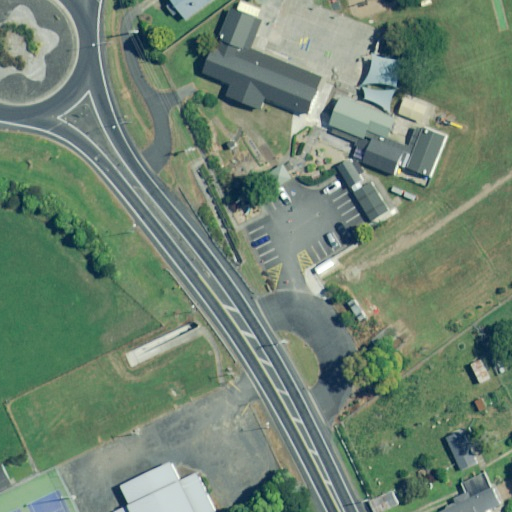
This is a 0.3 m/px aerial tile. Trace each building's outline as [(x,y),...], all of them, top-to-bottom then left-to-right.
[(168,0),(179,14),(199,0),(168,0)] [(358,152),(389,165),(392,157),(425,171),(441,131),(409,118),(404,129),(385,122),(390,111),(336,88),(330,102),(303,91),(309,75),(229,41),(224,53),(213,48),(205,66),(236,78),(234,85),(254,93),(247,109),(276,121),(282,106),(364,139),(358,152)] [(428,99),(398,86),(391,104),(421,117),(428,99)] [(328,145),(303,135),(291,164),(316,174),(328,145)] [(359,172),(345,152),(331,161),(346,182),(359,172)] [(388,202),(367,172),(347,186),(367,215),(388,202)] [(495,379),(486,359),(474,364),(483,384),(495,379)] [(499,393),(479,402),(483,412),(503,403),(499,393)] [(483,461),(467,428),(448,438),(464,470),(483,461)] [(103,508),(105,511),(214,511),(191,464),(175,472),(166,455),(113,480),(122,499),(103,508)] [(506,503),(498,487),(474,498),(473,496),(441,511),(495,511),(494,509),(506,503)] [(386,511),(402,506),(397,492),(373,502),(377,511),(386,511)]
